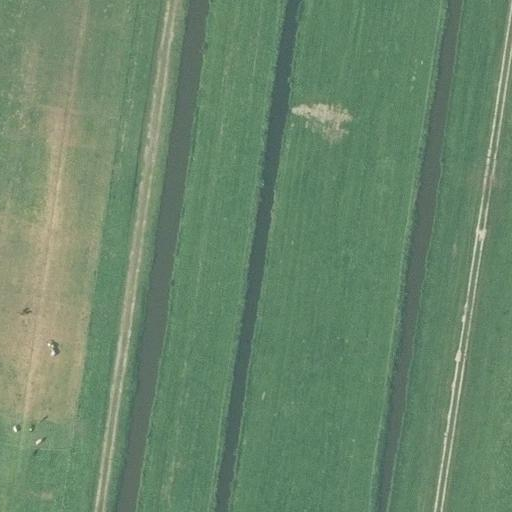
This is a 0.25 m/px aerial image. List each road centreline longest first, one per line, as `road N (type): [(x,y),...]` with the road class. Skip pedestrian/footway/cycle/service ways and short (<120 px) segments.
road 1 (track): [(97,511),(172,0)]
road 2 (track): [(440,511),(511,39)]
